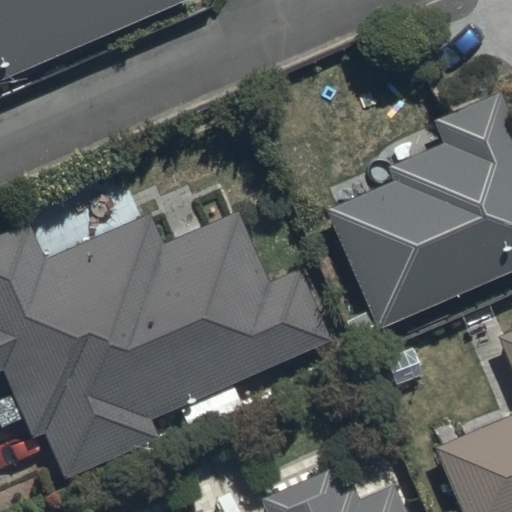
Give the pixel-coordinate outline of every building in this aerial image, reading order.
[(0,0),(0,63),(144,0),(0,0)] [(386,166),(319,197),(369,315),(511,253),(511,129),(491,80),(425,108),(435,130),(380,153),(386,166)] [(36,418),(53,463),(150,426),(143,405),(171,395),(181,422),(247,396),(234,363),(321,327),(290,260),(262,271),(235,199),(154,230),(145,204),(34,246),(20,210),(0,217),(0,378),(18,425),(36,418)] [(511,380),(511,398),(425,434),(459,511),(500,511),(511,507),(511,313),(488,324),(511,380)] [(402,511),(385,472),(349,487),(343,473),(329,479),(319,456),(252,485),(263,511),(196,511),(191,498),(158,511),(402,511)]
